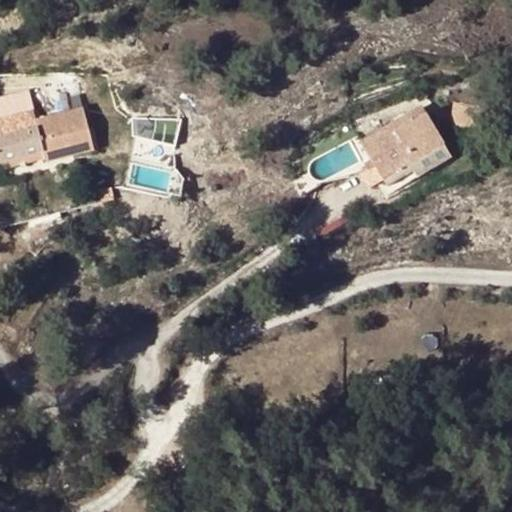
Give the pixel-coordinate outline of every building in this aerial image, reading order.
[(488,107),(477,108),(456,105),(454,127),(472,130),(488,128),(488,107)] [(0,120),(0,159),(1,164),(54,152),(56,162),(72,158),(71,152),(94,147),(84,110),(37,122),(34,112),(0,120)] [(453,159),(423,110),(364,145),(394,195),(453,159)] [(95,152),(94,147),(71,152),(72,158),(95,152)] [(56,162),(54,152),(1,164),(3,172),(47,162),(47,164),(56,162)] [(103,211),(116,208),(114,201),(101,204),(103,211)]
